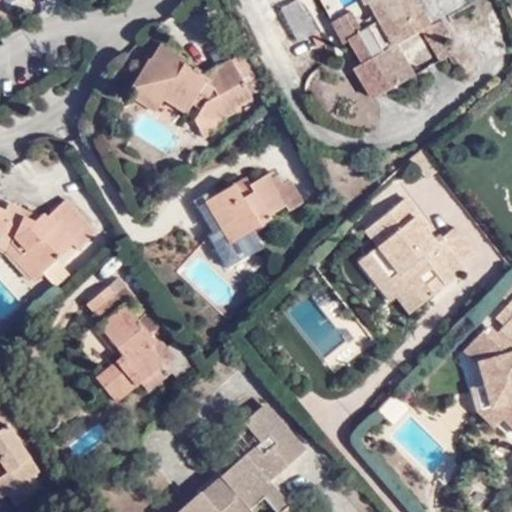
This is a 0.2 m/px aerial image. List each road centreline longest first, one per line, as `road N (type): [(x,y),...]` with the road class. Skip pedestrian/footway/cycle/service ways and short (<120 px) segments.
road 1 (residential): [(0,135),(19,134),(79,94),(127,19)]
road 2 (residential): [(127,19),(37,36),(0,60)]
